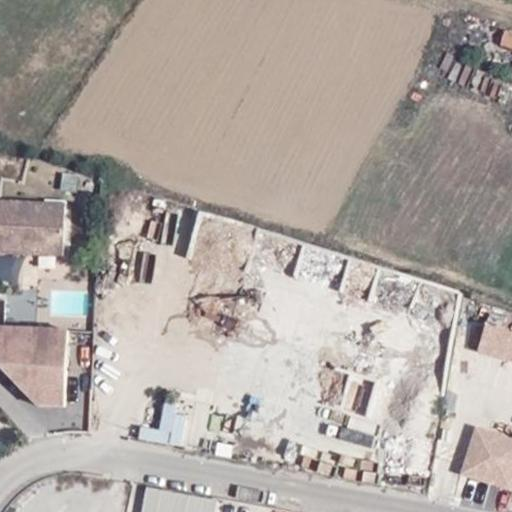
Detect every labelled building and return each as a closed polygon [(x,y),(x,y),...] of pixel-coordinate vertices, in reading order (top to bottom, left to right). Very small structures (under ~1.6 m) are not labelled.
[(502,40),(511,42),(511,29),(506,27),(502,40)] [(0,240),(53,243),(53,191),(0,188),(0,240)] [(137,251),(137,277),(149,277),(149,251),(137,251)] [(103,258),(103,278),(131,278),(132,258),(103,258)] [(511,328),(488,320),(480,347),(511,356),(511,328)] [(0,389),(34,389),(34,410),(70,410),(70,329),(0,328),(0,389)] [(165,409),(161,430),(141,426),(139,439),(183,447),(189,414),(165,409)] [(494,430),(476,424),(472,437),(490,443),(494,430)] [(511,486),(511,435),(494,430),(490,443),(472,437),(463,464),(468,472),(511,486)] [(143,511),(216,511),(217,496),(144,492),(143,511)]
